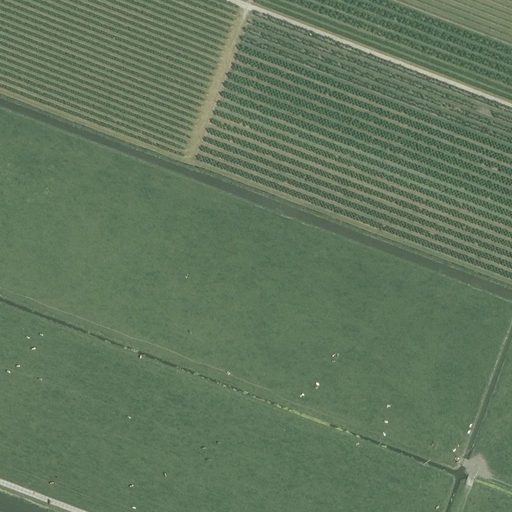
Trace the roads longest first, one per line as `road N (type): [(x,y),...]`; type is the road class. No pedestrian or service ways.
road 1 (track): [(231,0),(511,107)]
road 2 (track): [(190,162),(250,0)]
